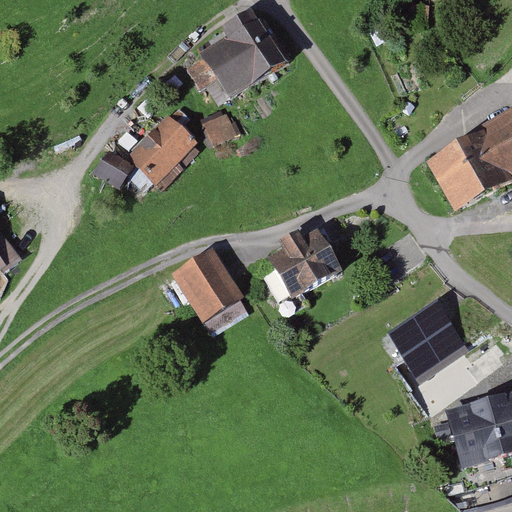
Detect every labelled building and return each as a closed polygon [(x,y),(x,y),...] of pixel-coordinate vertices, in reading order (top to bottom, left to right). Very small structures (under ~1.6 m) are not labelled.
[(409,9),(407,35),(430,37),(432,10),(409,9)] [(232,113),(293,74),(257,18),(210,49),(216,59),(202,67),(232,113)] [(511,113),(480,132),(484,140),(429,170),(457,220),(511,191),(511,113)] [(209,133),(222,157),(248,143),(237,123),(230,126),(226,119),(211,128),(213,131),(209,133)] [(134,166),(163,195),(204,153),(197,147),(203,141),(195,134),(190,138),(175,124),(134,166)] [(125,202),(140,179),(115,161),(100,184),(125,202)] [(0,293),(31,270),(0,230),(0,293)] [(292,313),(344,285),(319,239),(302,248),(298,242),(276,254),(281,263),(268,270),(292,313)] [(242,311),(247,308),(214,255),(171,282),(204,335),(209,333),(214,341),(248,319),(242,311)] [(439,299),(389,334),(420,385),(471,353),(439,299)] [(511,400),(447,418),(466,494),(511,479),(511,400)]
